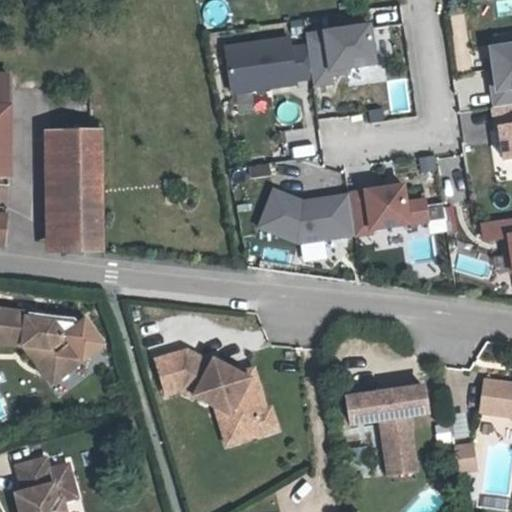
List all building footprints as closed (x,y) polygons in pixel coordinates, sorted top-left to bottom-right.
[(370,25),(306,35),(308,46),(312,78),(313,86),(333,83),(331,71),(376,64),(370,25)] [(312,78),(308,46),(292,48),(290,38),(226,47),(233,93),(297,84),(296,80),(312,78)] [(493,88),(496,107),(511,104),(511,43),(492,46),(498,88),(493,88)] [(0,189),(8,190),(12,85),(0,84),(0,189)] [(511,104),(496,107),(494,108),(497,129),(501,128),(505,160),(511,159),(511,104)] [(351,118),(319,121),(322,166),(354,163),(351,118)] [(104,142),(64,143),(68,252),(108,252),(104,142)] [(315,155),(314,143),(292,145),(292,156),(315,155)] [(404,186),(349,194),(350,196),(355,235),(355,236),(373,234),(372,230),(428,222),(425,201),(407,203),(404,186)] [(355,235),(350,196),(315,201),(315,203),(309,204),(273,190),(259,228),(298,243),(355,235)] [(511,218),(484,223),(486,240),(510,237),(511,251),(511,218)] [(0,220),(0,244),(10,246),(14,222),(0,220)] [(0,347),(29,351),(41,368),(49,363),(60,375),(82,360),(54,322),(28,318),(29,313),(0,309),(0,347)] [(261,381),(245,372),(214,355),(212,360),(189,351),(158,360),(169,396),(186,391),(218,407),(234,416),(238,430),(247,434),(258,431),(259,436),(275,431),(279,423),(274,407),(269,409),(261,381)] [(51,382),(60,375),(49,363),(41,368),(51,382)] [(257,368),(245,372),(261,381),(257,368)] [(511,384),(487,381),(482,414),(511,418),(511,384)] [(426,389),(351,400),(356,428),(384,423),(391,467),(418,463),(412,419),(430,418),(426,389)] [(234,416),(218,407),(230,445),(259,436),(258,431),(247,434),(238,430),(234,416)] [(449,414),(452,437),(467,435),(464,412),(449,414)] [(433,425),(436,443),(450,440),(448,423),(433,425)] [(460,473),(475,470),(471,446),(456,448),(460,473)] [(419,473),(418,463),(391,467),(393,477),(419,473)] [(29,501),(20,502),(22,511),(65,511),(65,509),(60,490),(75,486),(71,471),(55,474),(52,465),(21,472),(29,501)] [(80,505),(75,486),(60,490),(65,509),(80,505)]
